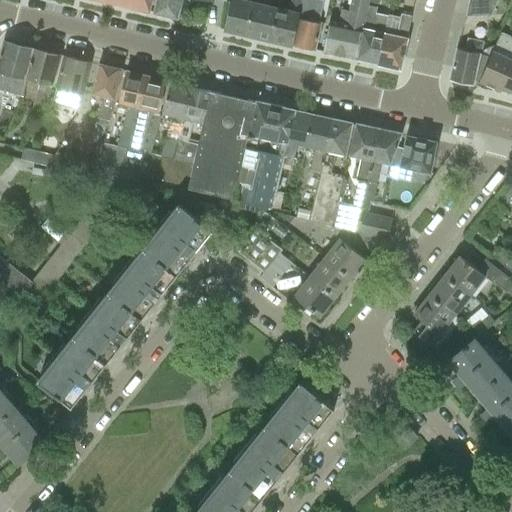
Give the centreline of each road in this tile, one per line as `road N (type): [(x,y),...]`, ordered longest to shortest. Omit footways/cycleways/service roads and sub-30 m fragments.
road 1 (residential): [(18,511),(204,285),(229,282),(336,363),(353,341)]
road 2 (residential): [(418,106),(0,10)]
road 3 (residential): [(353,341),(511,136)]
road 4 (residential): [(510,511),(394,374)]
road 5 (residential): [(283,511),(394,374)]
